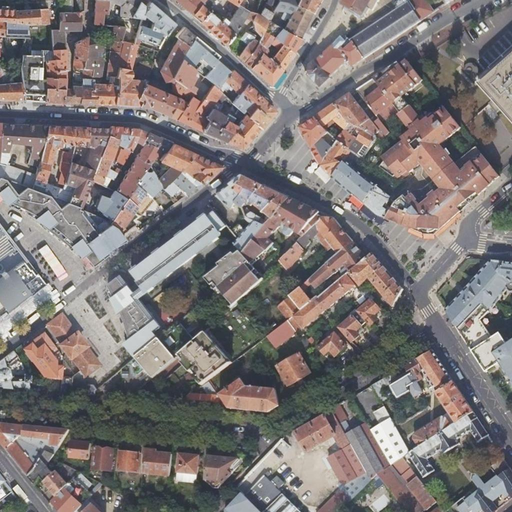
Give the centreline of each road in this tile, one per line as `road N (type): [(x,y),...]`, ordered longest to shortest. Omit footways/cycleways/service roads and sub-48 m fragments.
road 1 (residential): [(0,404),(271,426),(439,328)]
road 2 (residential): [(0,348),(242,163)]
road 3 (tertiary): [(242,163),(138,119),(0,114)]
road 4 (tertiary): [(417,295),(353,221),(242,163)]
road 5 (residential): [(292,112),(481,0)]
road 6 (residential): [(162,0),(279,100)]
road 7 (tertiary): [(511,439),(439,328)]
